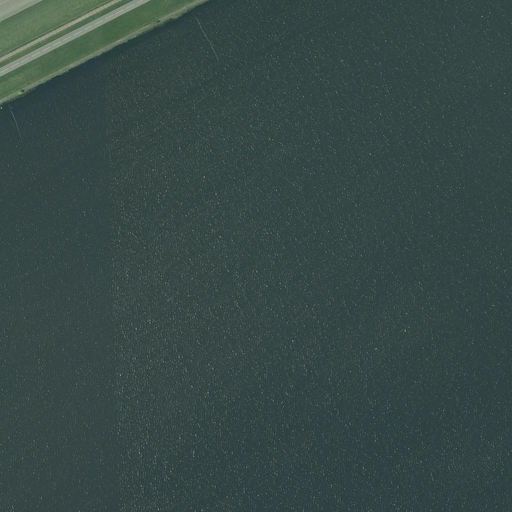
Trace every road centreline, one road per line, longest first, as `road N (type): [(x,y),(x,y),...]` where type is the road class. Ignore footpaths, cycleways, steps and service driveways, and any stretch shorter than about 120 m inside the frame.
road 1 (trunk): [(141,0),(0,72)]
road 2 (unclassified): [(0,59),(115,0)]
